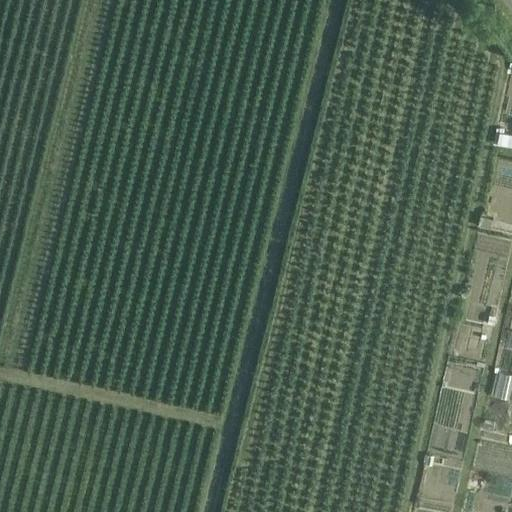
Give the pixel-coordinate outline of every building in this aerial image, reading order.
[(511,136),(499,134),(497,145),(511,147),(511,136)] [(481,217),(478,227),(490,230),(492,220),(481,217)] [(450,344),(447,356),(457,358),(460,347),(450,344)] [(484,419),(482,429),(493,431),(495,422),(484,419)] [(426,456),(424,464),(431,466),(433,457),(426,456)]
